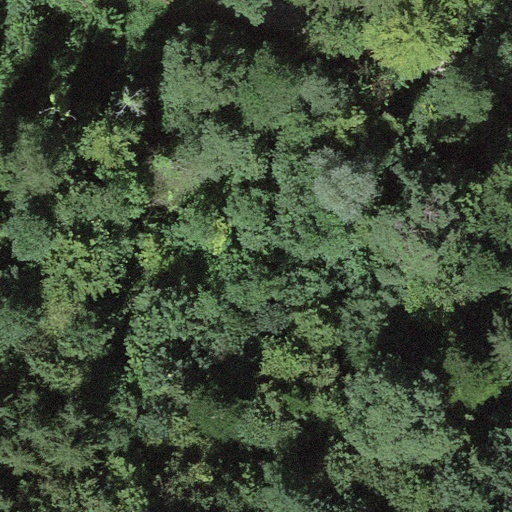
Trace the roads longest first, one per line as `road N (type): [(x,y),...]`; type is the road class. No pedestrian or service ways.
road 1 (track): [(0,491),(221,469),(511,425)]
road 2 (track): [(511,84),(315,26),(258,0)]
